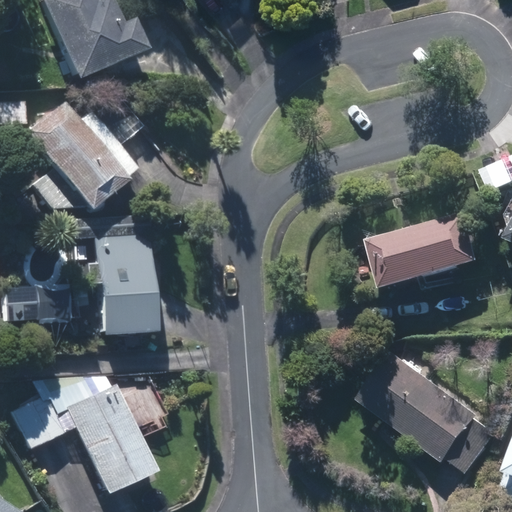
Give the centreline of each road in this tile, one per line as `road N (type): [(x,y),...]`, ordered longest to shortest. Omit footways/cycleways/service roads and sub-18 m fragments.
road 1 (residential): [(247,217),(240,152),(266,96),(305,64),(450,27),(484,39),(501,64),(498,97),(476,123),(302,174),(277,192)]
road 2 (residential): [(259,511),(243,308),(247,217)]
